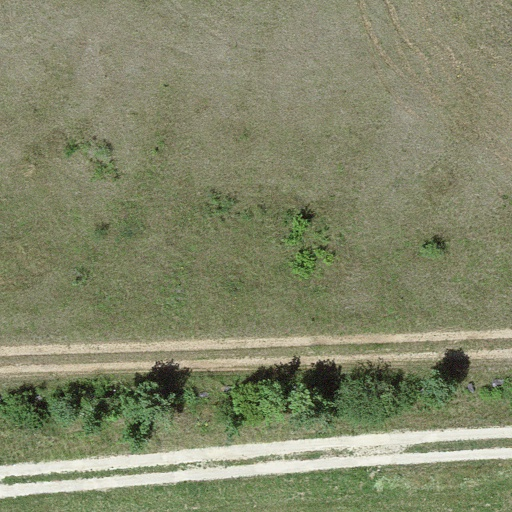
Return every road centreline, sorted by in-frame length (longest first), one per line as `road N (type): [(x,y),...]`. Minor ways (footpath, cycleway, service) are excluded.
road 1 (track): [(511,439),(0,480)]
road 2 (track): [(511,343),(0,358)]
